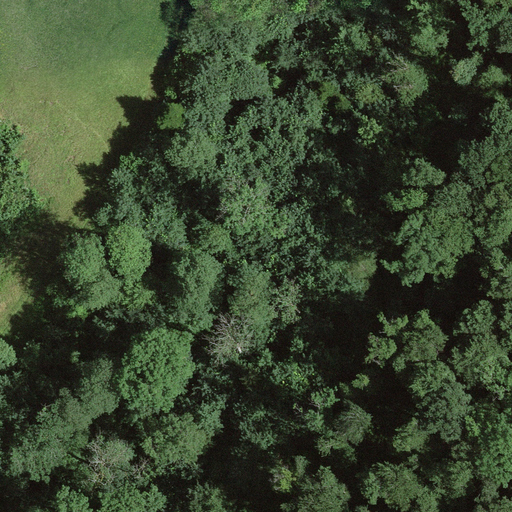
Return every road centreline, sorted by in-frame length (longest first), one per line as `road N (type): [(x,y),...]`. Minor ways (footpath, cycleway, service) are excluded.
road 1 (track): [(271,511),(353,379),(426,192),(463,0)]
road 2 (track): [(0,329),(114,172),(176,0)]
road 3 (track): [(287,495),(399,450),(485,385),(511,381)]
